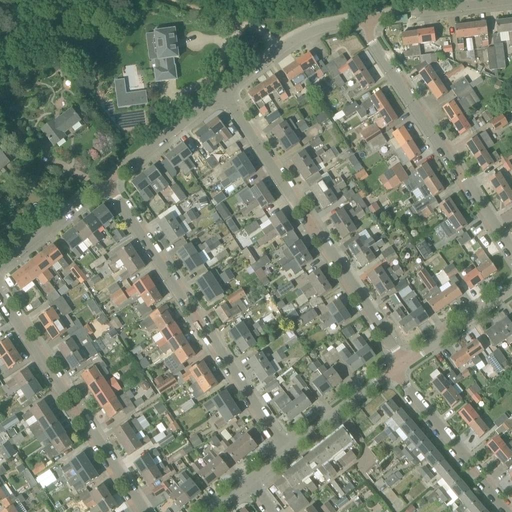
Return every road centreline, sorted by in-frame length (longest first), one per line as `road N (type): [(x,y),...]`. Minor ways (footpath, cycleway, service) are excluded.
road 1 (residential): [(403,363),(223,93)]
road 2 (residential): [(284,453),(108,183)]
road 3 (residential): [(511,251),(357,20)]
road 4 (residential): [(141,511),(0,294)]
road 5 (residential): [(507,511),(393,371)]
road 6 (residential): [(357,20),(511,0)]
road 7 (residential): [(223,93),(302,35),(357,20)]
road 8 (residential): [(108,183),(223,93)]
road 9 (residential): [(284,453),(393,371)]
road 10 (residential): [(0,266),(108,183)]
road 11 (residential): [(403,363),(511,288)]
